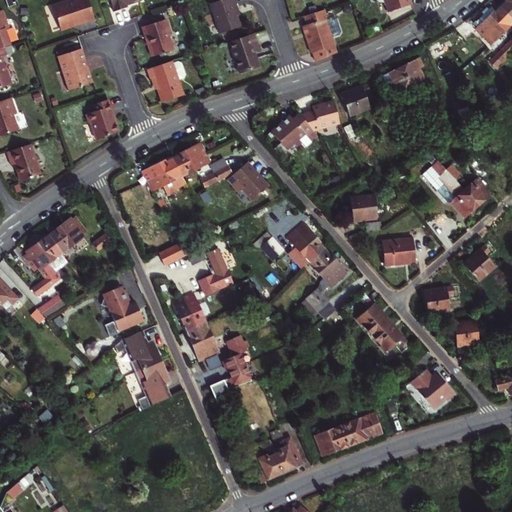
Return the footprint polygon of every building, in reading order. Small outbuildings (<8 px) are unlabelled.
[(80,19),(81,20),(93,16),(87,0),(65,0),(66,0),(53,4),(61,27),(70,24),(72,22),(76,20),(80,19)] [(132,0),(110,0),(114,9),(128,5),(127,2),(132,0)] [(213,0),(209,1),(219,31),(241,24),(238,14),(236,8),(238,8),(235,0),(213,0)] [(386,0),(387,0),(390,10),(413,3),(412,0),(386,0)] [(511,6),(511,0),(503,0),(499,4),(507,12),(511,6)] [(507,12),(499,4),(494,9),(489,14),(481,22),(477,26),(484,34),(507,12)] [(489,14),(494,9),(490,6),(485,10),(489,14)] [(327,7),(305,14),(308,24),(303,25),(306,35),(312,52),(335,44),(333,36),(340,33),(342,30),(337,16),(334,15),(330,16),(327,7)] [(0,47),(4,46),(9,44),(3,27),(7,26),(1,10),(0,10),(0,47)] [(511,21),(511,17),(507,12),(484,34),(489,39),(491,42),(511,21)] [(166,16),(143,24),(148,40),(153,53),(172,47),(168,32),(170,27),(166,16)] [(380,25),(368,28),(370,34),(382,31),(380,25)] [(260,48),(256,31),(228,40),(238,71),(259,64),(257,56),(255,49),(260,48)] [(506,56),(511,50),(511,41),(511,40),(501,50),(506,56)] [(0,87),(12,83),(2,56),(6,54),(4,46),(0,47),(0,87)] [(85,65),(86,64),(81,47),(71,51),(70,47),(56,51),(62,72),(64,71),(69,88),(90,81),(86,69),(85,65)] [(490,61),(495,67),(506,56),(501,50),(490,61)] [(181,59),(179,56),(173,58),(149,66),(152,76),(155,75),(159,86),(164,100),(185,93),(179,75),(185,73),(185,70),(181,59)] [(424,65),(420,57),(410,62),(401,66),(411,83),(424,77),(419,67),(424,65)] [(411,83),(401,66),(393,71),(384,75),(391,90),(395,88),(396,91),(411,83)] [(365,93),(372,90),(369,83),(354,89),(342,93),(351,115),(371,107),(365,93)] [(417,95),(420,101),(432,95),(429,88),(417,95)] [(408,107),(420,101),(417,95),(405,100),(408,107)] [(0,134),(19,128),(14,114),(17,113),(12,96),(0,100),(0,134)] [(87,122),(89,121),(94,139),(117,131),(111,113),(106,98),(92,103),(94,110),(84,113),(87,122)] [(316,111),(302,115),(314,128),(315,129),(342,122),(336,100),(321,105),(321,103),(318,104),(314,105),(316,111)] [(296,118),(287,123),(285,121),(280,126),(274,131),(284,142),(286,140),(293,147),(295,150),(305,141),(302,138),(314,128),(302,115),(301,114),(296,118)] [(296,118),(292,115),(285,121),(287,123),(296,118)] [(293,147),(286,140),(284,142),(290,149),(293,147)] [(42,173),(31,143),(8,151),(12,165),(16,164),(17,168),(21,180),(42,173)] [(172,157),(176,166),(205,152),(201,143),(195,145),(172,157)] [(205,152),(176,166),(181,176),(210,162),(208,158),(205,152)] [(143,171),(147,181),(176,166),(172,157),(148,169),(143,171)] [(468,163),(477,174),(483,170),(473,158),(468,163)] [(207,166),(211,175),(215,173),(222,169),(226,168),(222,159),(207,166)] [(465,215),(476,205),(463,190),(454,180),(446,169),(440,159),(421,173),(446,201),(449,202),(457,210),(459,208),(463,212),(465,215)] [(261,173),(252,163),(249,167),(232,181),(242,193),(247,189),(258,201),(273,188),(267,181),(261,173)] [(461,175),(452,164),(446,169),(454,180),(461,175)] [(176,166),(147,181),(152,190),(158,202),(161,208),(166,205),(161,194),(185,182),(181,176),(176,166)] [(222,169),(215,173),(219,180),(229,175),(228,172),(226,168),(222,169)] [(211,175),(201,179),(205,187),(219,180),(215,173),(211,175)] [(476,205),(487,195),(484,192),(481,189),(483,187),(476,179),(463,190),(476,205)] [(395,191),(387,192),(388,200),(396,199),(395,191)] [(375,194),(350,196),(353,221),(362,220),(377,218),(375,194)] [(161,208),(158,202),(152,205),(145,208),(148,214),(153,212),(161,208)] [(81,223),(76,217),(73,219),(72,217),(70,218),(67,221),(50,233),(57,242),(81,223)] [(381,220),(366,222),(367,229),(381,227),(381,220)] [(81,223),(57,242),(63,250),(84,234),(83,232),(86,229),(84,227),(81,223)] [(306,228),(303,223),(295,230),(317,255),(324,248),(306,228)] [(309,263),(317,255),(295,230),(290,234),(287,238),(298,250),(308,262),(309,263)] [(95,241),(100,248),(102,246),(111,239),(106,232),(95,241)] [(265,254),(277,244),(267,232),(256,243),(261,249),(265,254)] [(26,254),(31,261),(57,242),(50,233),(32,247),(27,250),(29,252),(26,254)] [(409,264),(407,239),(384,242),(386,267),(397,266),(409,264)] [(41,281),(47,288),(47,287),(51,285),(56,281),(64,275),(59,268),(57,269),(50,260),(63,250),(57,242),(31,261),(36,268),(39,265),(41,267),(48,276),(46,277),(41,281)] [(278,245),(277,244),(265,254),(271,261),(282,250),(278,245)] [(485,245),(464,264),(479,282),(496,267),(486,255),(490,251),(485,245)] [(162,252),(153,256),(155,262),(158,268),(165,265),(181,257),(175,246),(162,252)] [(317,255),(338,280),(346,273),(324,248),(317,255)] [(298,250),(291,256),(302,268),(308,262),(298,250)] [(332,286),(338,280),(317,255),(309,263),(330,288),(332,286)] [(213,273),(199,280),(202,287),(206,295),(220,289),(219,288),(233,281),(227,268),(213,274),(213,273)] [(18,298),(0,278),(0,310),(2,312),(18,298)] [(47,288),(41,281),(40,282),(33,286),(39,294),(47,288)] [(122,289),(120,285),(103,293),(104,297),(101,304),(108,306),(114,320),(105,324),(111,336),(120,332),(119,330),(144,319),(135,300),(129,303),(127,301),(129,300),(127,294),(124,289),(122,289)] [(454,294),(453,287),(426,292),(427,305),(429,314),(451,311),(449,295),(454,294)] [(323,296),(322,295),(317,289),(306,299),(311,306),(323,296)] [(183,297),(196,326),(206,322),(203,315),(199,305),(194,292),(190,294),(183,297)] [(54,300),(40,310),(47,317),(59,309),(65,306),(67,304),(66,302),(62,295),(54,300)] [(365,305),(370,300),(366,295),(361,300),(365,305)] [(317,312),(323,307),(328,302),(323,296),(311,306),(317,312)] [(176,305),(187,331),(196,326),(183,297),(174,301),(176,305)] [(357,320),(371,337),(388,321),(381,313),(370,300),(365,305),(369,310),(357,320)] [(206,302),(199,305),(203,315),(210,312),(206,302)] [(322,317),(327,322),(338,313),(328,302),(323,307),(328,312),(322,317)] [(323,307),(317,312),(322,317),(328,312),(323,307)] [(45,316),(40,311),(34,316),(40,322),(45,316)] [(481,319),(481,318),(453,322),(455,335),(456,345),(490,340),(487,318),(481,319)] [(398,344),(402,348),(407,343),(399,333),(388,321),(371,337),(386,354),(398,344)] [(196,326),(209,356),(217,353),(218,352),(206,322),(196,326)] [(209,356),(196,326),(187,331),(198,356),(199,360),(205,358),(209,356)] [(124,338),(122,339),(114,343),(117,351),(126,348),(136,371),(161,360),(156,349),(152,339),(148,341),(145,335),(143,329),(142,330),(124,338)] [(226,340),(230,348),(243,343),(240,335),(226,340)] [(240,352),(247,350),(243,343),(230,348),(233,355),(222,359),(224,364),(226,364),(229,371),(232,376),(223,379),(227,389),(251,380),(240,352)] [(209,356),(205,358),(208,364),(210,369),(222,364),(217,353),(209,356)] [(74,354),(69,363),(76,368),(82,358),(74,354)] [(145,394),(137,398),(141,407),(150,404),(170,396),(165,383),(170,381),(165,370),(161,360),(136,371),(145,394)] [(428,372),(411,385),(429,406),(441,397),(442,398),(450,391),(443,382),(442,383),(440,380),(437,376),(433,379),(428,372)] [(510,390),(511,398),(511,397),(511,375),(506,377),(507,380),(495,383),(497,393),(500,393),(504,392),(510,390)] [(216,399),(229,393),(227,389),(223,379),(210,385),(216,399)] [(396,403),(390,405),(393,413),(399,411),(396,403)] [(384,434),(380,425),(377,414),(342,428),(334,431),(338,440),(342,450),(355,445),(384,434)] [(85,419),(80,424),(87,433),(92,428),(85,419)] [(305,429),(309,440),(316,438),(311,426),(305,429)] [(316,438),(323,458),(329,455),(342,450),(338,440),(334,431),(316,438)] [(280,454),(275,456),(283,473),(297,467),(303,465),(292,437),(282,441),(285,448),(279,451),(280,454)] [(259,452),(250,456),(262,483),(268,480),(283,473),(275,456),(268,459),(267,456),(261,458),(259,452)] [(247,460),(235,465),(238,471),(249,466),(247,460)] [(18,483),(8,491),(13,497),(23,489),(18,483)]
